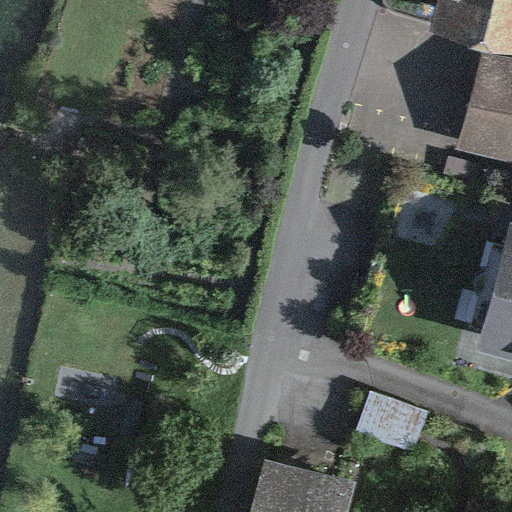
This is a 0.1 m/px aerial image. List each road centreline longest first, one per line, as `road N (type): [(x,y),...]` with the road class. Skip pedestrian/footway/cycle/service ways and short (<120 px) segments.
road 1 (tertiary): [(272,336),(358,0)]
road 2 (residential): [(272,336),(511,426)]
road 3 (tertiary): [(234,511),(272,336)]
